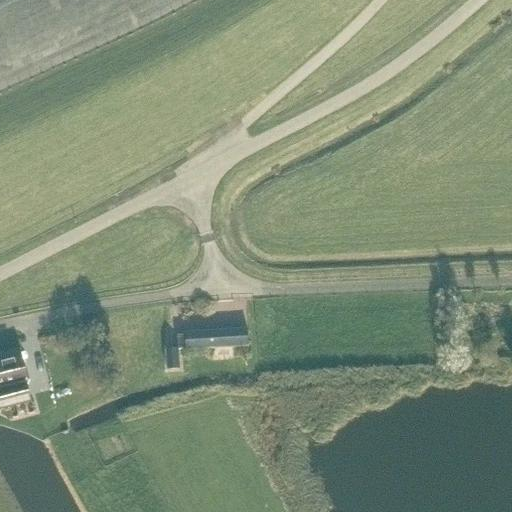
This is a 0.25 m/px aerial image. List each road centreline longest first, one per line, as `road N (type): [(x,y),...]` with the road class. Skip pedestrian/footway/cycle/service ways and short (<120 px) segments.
road 1 (unclassified): [(192,181),(370,86),(481,0)]
road 2 (unclassified): [(220,291),(511,279)]
road 3 (unclassified): [(192,181),(224,141),(384,0)]
road 4 (unclassified): [(0,325),(220,291)]
road 5 (unclassified): [(0,276),(192,181)]
